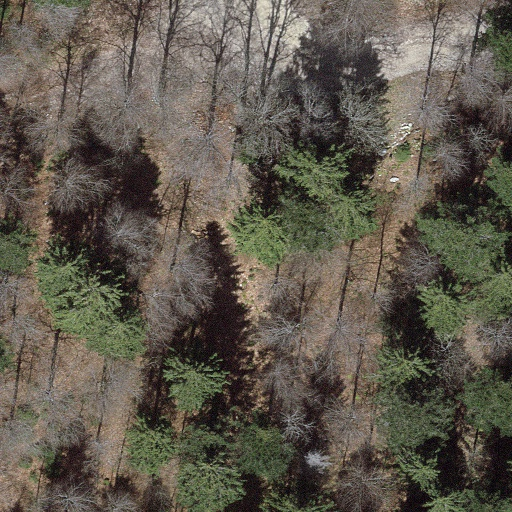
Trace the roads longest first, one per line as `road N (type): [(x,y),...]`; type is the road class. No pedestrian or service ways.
road 1 (track): [(238,0),(257,32),(324,53),(420,49),(511,28)]
road 2 (track): [(240,13),(0,74)]
